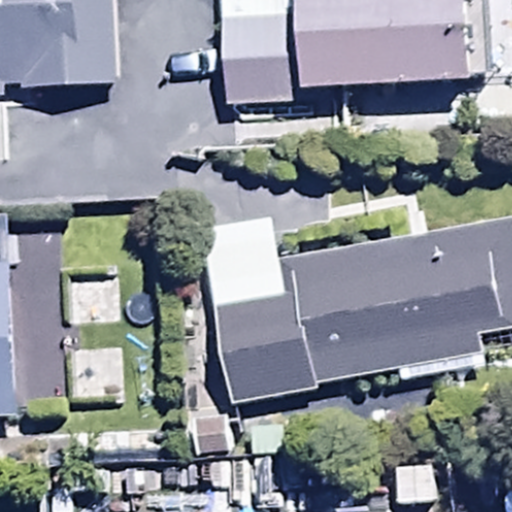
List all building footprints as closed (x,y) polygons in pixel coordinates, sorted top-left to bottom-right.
[(0,0),(0,108),(2,108),(2,96),(108,94),(106,2),(70,3),(69,0),(0,0)] [(217,0),(221,115),(328,112),(327,99),(478,94),(475,0),(217,0)] [(210,319),(228,412),(400,378),(402,388),(482,372),(476,343),(511,335),(511,234),(510,226),(276,272),(282,305),(210,319)] [(6,276),(0,276),(0,426),(13,426),(6,276)] [(117,277),(66,278),(67,333),(118,332),(117,277)] [(118,358),(71,359),(72,402),(119,400),(118,358)]
